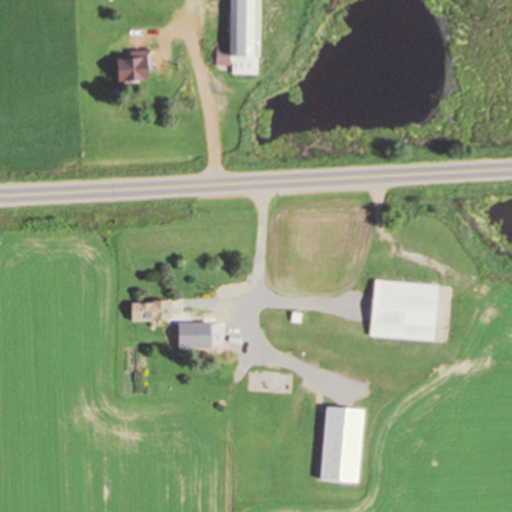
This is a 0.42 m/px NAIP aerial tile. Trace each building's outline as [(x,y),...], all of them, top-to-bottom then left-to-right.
[(256,75),(257,0),(227,0),(227,55),(216,54),(216,65),(231,65),(231,74),(256,75)] [(148,55),(114,55),(114,80),(148,80),(148,55)] [(433,341),(437,284),(374,280),(373,296),(283,290),(281,314),(370,321),(368,337),(433,341)] [(170,302),(129,302),(129,321),(170,321),(170,302)] [(357,483),(362,409),(323,407),(318,480),(357,483)]
